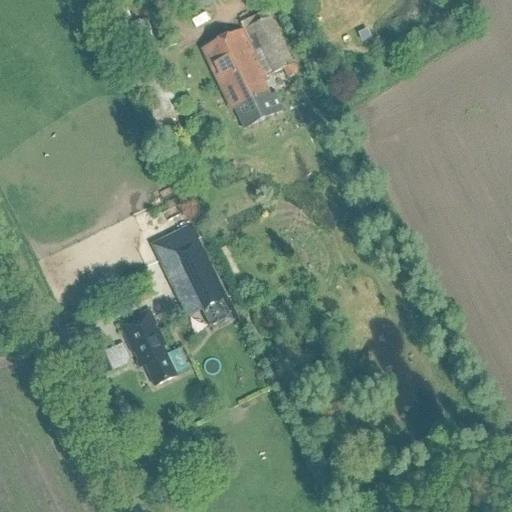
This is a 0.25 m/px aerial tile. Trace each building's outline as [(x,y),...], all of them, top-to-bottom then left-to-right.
[(180,118),(159,74),(165,71),(142,24),(129,30),(126,25),(130,23),(127,16),(124,17),(117,2),(97,12),(117,52),(125,72),(126,71),(163,151),(179,144),(169,123),(180,118)] [(270,23),(252,32),(261,49),(259,50),(273,76),(292,64),(280,40),(278,41),(270,23)] [(242,32),(203,51),(231,111),(233,110),(242,129),(280,111),(272,96),(270,97),(263,83),(266,82),(242,32)] [(168,257),(198,316),(226,302),(196,243),(168,257)] [(170,357),(158,331),(149,312),(118,326),(133,357),(133,356),(137,363),(134,365),(137,371),(144,368),(154,390),(178,379),(168,358),(170,357)] [(121,348),(93,361),(91,362),(100,381),(127,368),(129,363),(121,348)]
